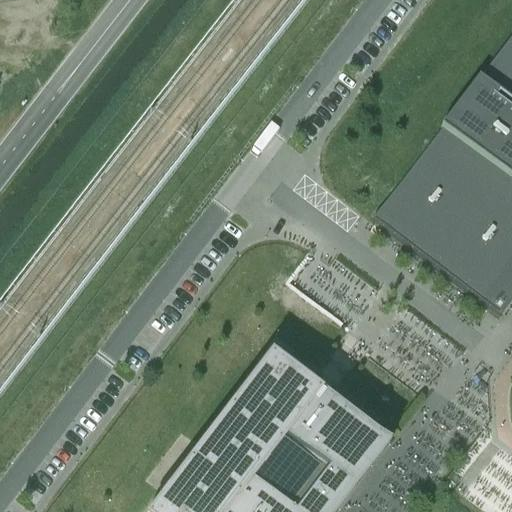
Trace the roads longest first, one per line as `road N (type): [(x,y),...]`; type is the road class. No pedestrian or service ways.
road 1 (unclassified): [(247,171),(0,498)]
road 2 (unclassified): [(247,171),(507,373)]
road 3 (unclassified): [(376,0),(247,171)]
